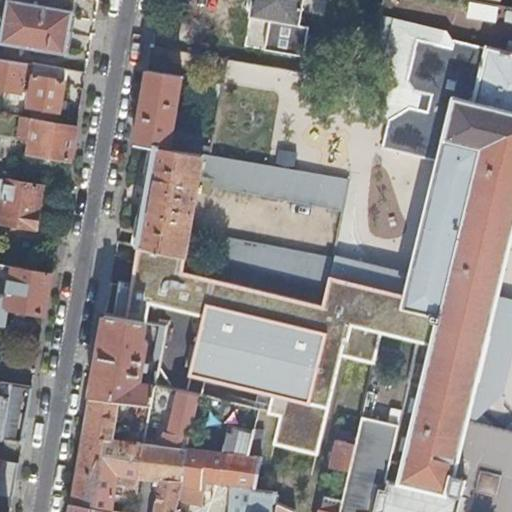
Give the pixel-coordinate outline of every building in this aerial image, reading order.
[(65,11),(5,0),(0,26),(0,39),(59,50),(65,11)] [(296,23),(299,0),(243,0),(244,1),(244,2),(245,3),(245,4),(246,4),(247,5),(248,5),(246,14),(296,23)] [(465,19),(494,22),(496,7),(467,3),(465,19)] [(444,28),(377,13),(363,81),(362,84),(384,118),(405,105),(412,107),(416,92),(409,90),(402,79),(413,36),(447,44),(449,37),(444,28)] [(451,511),(461,476),(450,473),(463,421),(495,291),(511,220),(511,52),(503,50),(483,45),(449,37),(447,44),(413,36),(402,79),(409,90),(416,92),(412,107),(405,105),(384,118),(377,146),(433,160),(405,273),(397,306),(419,311),(396,425),(384,488),(374,486),(369,511),(451,511)] [(503,50),(511,52),(511,40),(506,39),(503,50)] [(23,62),(0,58),(0,89),(7,90),(6,96),(16,98),(16,92),(18,92),(23,62)] [(178,75),(143,69),(131,143),(149,146),(165,149),(178,75)] [(30,73),(24,105),(55,110),(61,79),(30,73)] [(74,124),(18,115),(16,131),(27,133),(24,152),(67,159),(74,124)] [(165,149),(149,146),(133,244),(182,254),(196,176),(209,179),(207,185),(337,211),(343,180),(225,159),(204,156),(165,149)] [(0,222),(33,228),(40,185),(0,178),(0,222)] [(326,264),(327,258),(221,237),(218,253),(211,252),(209,261),(225,265),(321,288),(326,264)] [(182,254),(133,244),(131,261),(179,272),(182,254)] [(397,306),(405,273),(364,264),(349,269),(326,264),(321,288),(318,305),(210,279),(187,375),(270,395),(261,436),(314,447),(335,356),(370,365),(384,303),(397,306)] [(0,324),(2,325),(5,307),(41,314),(48,271),(8,265),(3,293),(0,292),(0,324)] [(112,316),(142,321),(146,289),(118,284),(112,316)] [(477,415),(491,428),(497,429),(511,369),(511,295),(495,291),(463,421),(470,422),(477,415)] [(112,316),(101,314),(87,395),(115,400),(138,404),(147,406),(149,393),(150,387),(136,384),(143,340),(139,339),(142,321),(112,316)] [(156,358),(161,325),(156,324),(150,357),(156,358)] [(0,430),(8,382),(0,380),(0,430)] [(159,442),(184,448),(197,398),(172,391),(159,442)] [(147,406),(144,426),(143,432),(148,433),(155,394),(149,393),(147,406)] [(115,400),(87,395),(68,504),(108,511),(115,511),(128,511),(130,498),(112,496),(114,475),(134,477),(139,444),(109,439),(115,400)] [(147,406),(138,404),(135,424),(144,426),(147,406)] [(470,422),(491,428),(477,415),(470,422)] [(396,425),(358,416),(353,438),(352,443),(346,469),(339,500),(338,504),(343,505),(342,511),(347,511),(369,511),(374,486),(384,488),(396,425)] [(461,476),(451,511),(511,511),(511,432),(499,430),(497,429),(491,428),(470,422),(463,421),(450,473),(461,476)] [(499,430),(511,432),(511,426),(507,422),(499,430)] [(335,428),(327,464),(346,469),(352,443),(344,441),(345,437),(346,431),(335,428)] [(245,457),(249,439),(224,434),(221,453),(245,457)] [(245,511),(249,492),(256,458),(245,457),(221,453),(184,448),(178,482),(178,483),(173,500),(196,504),(199,489),(202,485),(203,481),(227,485),(223,511),(181,511),(173,503),(169,511),(245,511)] [(0,493),(9,495),(15,460),(0,457),(0,493)] [(112,496),(130,498),(134,477),(114,475),(112,496)] [(266,511),(269,497),(249,492),(245,511),(266,511)] [(0,511),(6,511),(9,495),(0,493),(0,511)] [(320,496),(318,502),(328,504),(327,511),(329,511),(336,511),(338,504),(339,500),(320,496)] [(328,504),(318,502),(316,509),(327,511),(328,504)]
